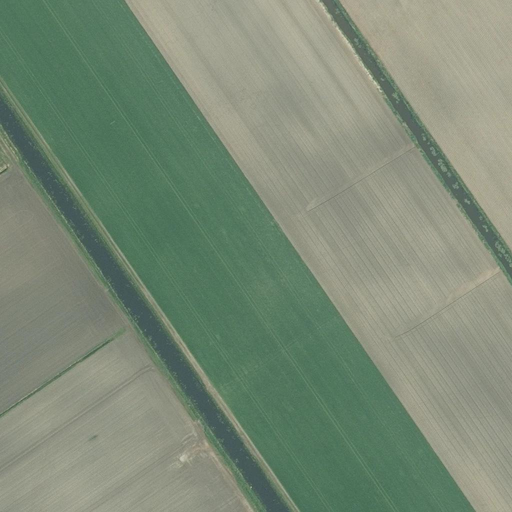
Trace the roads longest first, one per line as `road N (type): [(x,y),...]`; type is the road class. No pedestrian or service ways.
road 1 (track): [(294,511),(0,84)]
road 2 (track): [(0,148),(244,511)]
